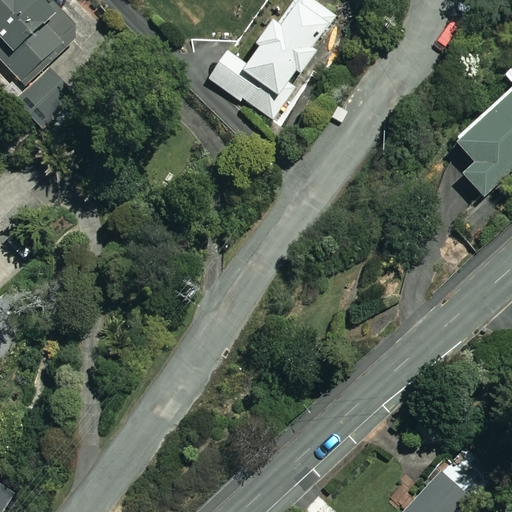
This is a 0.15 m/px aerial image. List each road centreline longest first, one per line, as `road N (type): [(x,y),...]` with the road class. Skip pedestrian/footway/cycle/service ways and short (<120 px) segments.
road 1 (residential): [(85,511),(397,69),(436,0)]
road 2 (tertiary): [(511,267),(241,511)]
